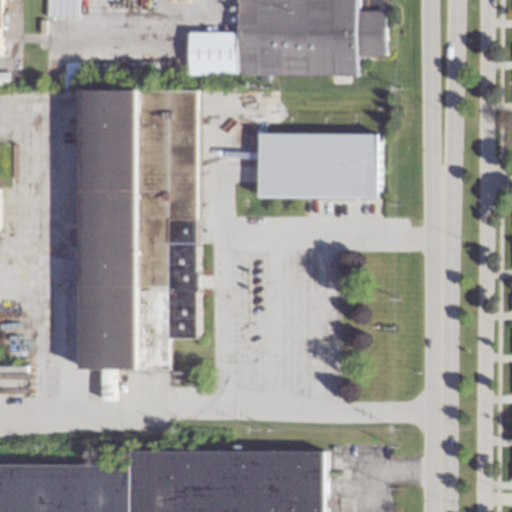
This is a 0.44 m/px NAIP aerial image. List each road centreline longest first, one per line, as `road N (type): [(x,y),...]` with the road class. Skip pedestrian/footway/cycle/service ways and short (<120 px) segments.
road 1 (residential): [(484,511),(488,0)]
road 2 (secondary): [(442,239),(440,511)]
road 3 (secondary): [(429,0),(430,166),(442,198)]
road 4 (secondary): [(442,198),(452,166),(455,0)]
